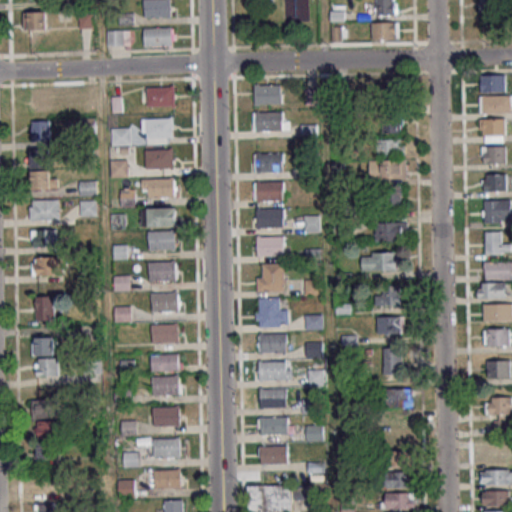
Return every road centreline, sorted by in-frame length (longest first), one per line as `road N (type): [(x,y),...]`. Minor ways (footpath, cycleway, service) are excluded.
road 1 (residential): [(0,72),(511,56)]
road 2 (tertiary): [(221,511),(208,0)]
road 3 (residential): [(446,511),(434,0)]
